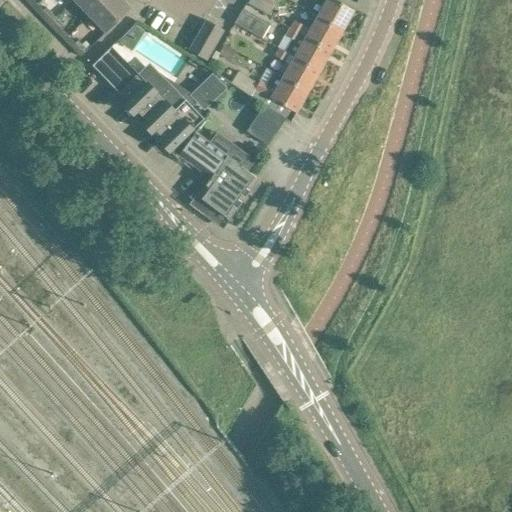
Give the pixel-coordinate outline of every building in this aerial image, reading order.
[(73,0),(89,16),(105,0),(73,0)] [(105,0),(89,16),(105,33),(130,8),(122,0),(105,0)] [(247,0),(247,2),(269,13),(274,2),(271,0),(247,0)] [(313,0),(307,11),(316,15),(316,16),(342,31),(354,10),(336,0),(313,0)] [(46,7),(39,14),(48,23),(55,17),(46,7)] [(269,24),(260,19),(242,9),(234,23),(261,39),(269,24)] [(308,29),(304,36),(330,51),(342,31),(316,16),(308,29)] [(55,17),(48,23),(57,33),(61,29),(64,26),(55,17)] [(206,60),(223,30),(206,20),(189,50),(206,60)] [(294,20),(290,28),(300,34),(304,27),(294,20)] [(291,41),(284,52),(288,54),(293,56),(319,71),(330,51),(304,36),(300,34),(290,28),(289,29),(284,37),(291,41)] [(80,57),(87,50),(78,40),(71,47),(80,57)] [(146,83),(138,74),(111,47),(92,65),(127,101),(146,83)] [(278,48),(273,57),(283,63),(288,54),(284,52),(278,48)] [(288,65),(281,76),(307,91),(319,71),(293,56),(288,65)] [(198,97),(159,73),(155,70),(147,83),(146,83),(127,101),(162,137),(182,118),(184,120),(198,97)] [(261,82),(251,96),(264,104),(269,108),(290,122),(307,91),(281,76),(273,72),(266,85),(261,82)] [(216,103),(229,82),(216,73),(203,93),(216,101),(215,103),(216,103)] [(264,104),(246,131),(268,145),(284,121),(285,119),(290,122),(269,108),(264,104)] [(195,133),(184,120),(182,118),(162,137),(179,154),(201,171),(196,177),(205,184),(197,196),(228,218),(247,193),(251,196),(259,184),(255,181),(257,179),(195,133)]
